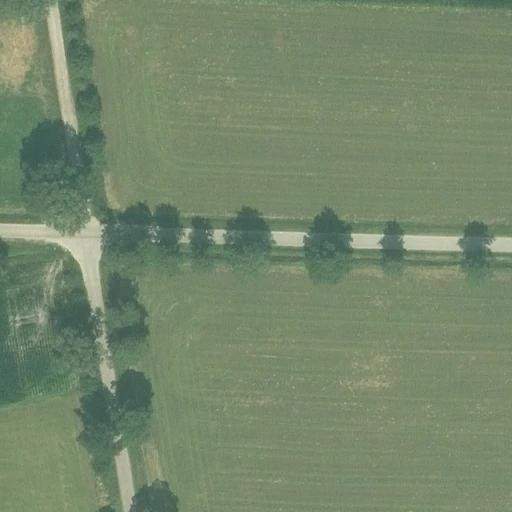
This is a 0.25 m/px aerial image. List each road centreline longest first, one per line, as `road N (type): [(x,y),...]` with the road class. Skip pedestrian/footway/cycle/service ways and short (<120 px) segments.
road 1 (track): [(128,511),(48,0)]
road 2 (unclassified): [(511,246),(0,234)]
